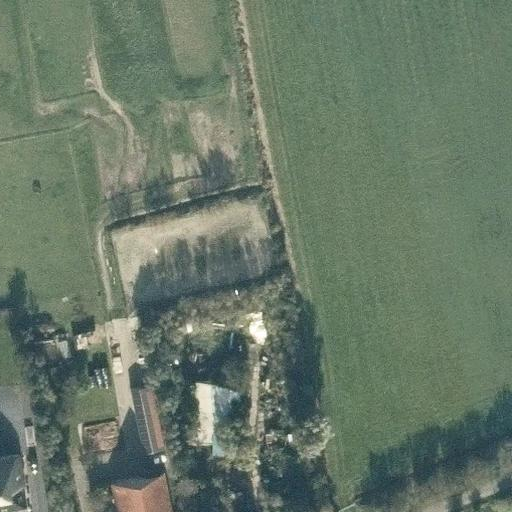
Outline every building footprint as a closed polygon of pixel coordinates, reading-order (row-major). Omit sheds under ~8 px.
[(236,451),(239,381),(189,379),(184,439),(212,440),(211,450),(236,451)] [(129,387),(142,450),(165,445),(154,396),(163,394),(160,381),(151,383),(151,382),(129,387)] [(96,446),(89,421),(69,427),(76,452),(96,446)] [(0,509),(24,505),(18,453),(0,455),(0,509)] [(116,511),(169,511),(161,470),(110,480),(116,511)]
